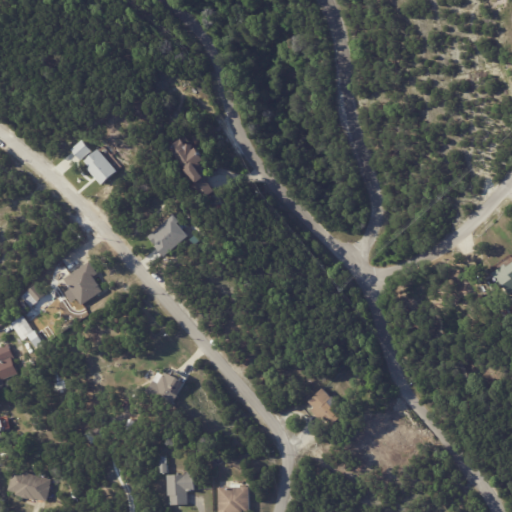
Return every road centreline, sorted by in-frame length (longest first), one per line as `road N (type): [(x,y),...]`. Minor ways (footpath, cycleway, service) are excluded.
road 1 (residential): [(493,511),(396,366),(362,277),(379,206),(323,0)]
road 2 (residential): [(276,511),(287,445),(262,409),(0,128)]
road 3 (residential): [(175,0),(196,17),(239,135),(362,277)]
road 4 (residential): [(362,277),(400,270),(467,226),(511,181)]
